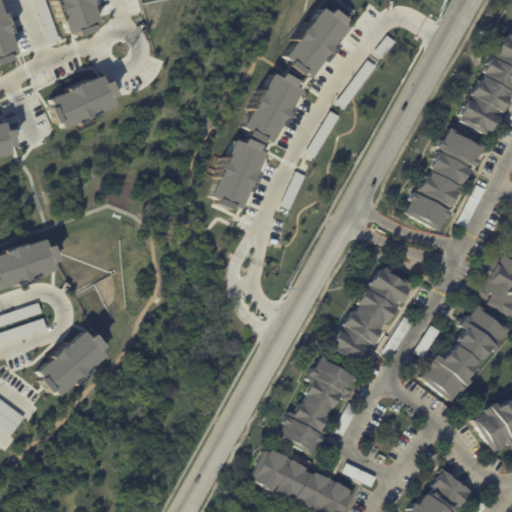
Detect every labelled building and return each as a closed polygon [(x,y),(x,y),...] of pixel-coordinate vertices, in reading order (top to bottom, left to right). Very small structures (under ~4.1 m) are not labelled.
[(87,0),(89,3),(87,4),(93,23),(86,26),(87,30),(72,35),(71,31),(63,34),(58,20),(56,21),(49,0),(87,0)] [(283,56),(294,41),(294,39),(307,22),(308,23),(321,8),(327,13),(331,9),(343,18),(340,23),(345,28),(334,43),(336,45),(323,61),(321,60),(308,77),(302,72),(299,76),(286,65),(289,60),(283,56)] [(10,53),(0,16),(0,61),(6,60),(5,54),(10,53)] [(511,87),(510,91),(507,89),(502,97),(506,99),(498,114),(491,110),(490,111),(497,115),(487,134),(483,132),(480,136),(455,122),(458,118),(456,116),(462,105),(461,105),(465,97),(472,100),(473,100),(466,96),(468,92),(469,93),(475,81),(477,82),(481,75),(479,74),(486,62),(485,61),(487,57),(486,56),(488,51),(490,53),(499,38),(502,40),(505,35),(511,38),(511,87)] [(241,126),(250,109),(248,108),(259,89),(261,91),(271,74),(278,78),(281,73),(295,81),(292,85),(299,89),(290,105),(292,107),(281,126),(278,125),(269,142),(262,138),(260,143),(246,135),(248,130),(241,126)] [(43,109),(49,106),(45,98),(62,91),(61,89),(81,79),(82,81),(95,75),(99,82),(104,80),(111,96),(107,98),(110,105),(92,113),(93,116),(73,125),(71,122),(59,128),(55,121),(50,123),(43,109)] [(0,157),(8,156),(3,122),(0,122),(0,157)] [(471,167),(470,169),(466,166),(464,170),(466,171),(463,177),(462,177),(457,186),(454,184),(450,192),(453,194),(447,206),(448,206),(446,210),(445,209),(443,212),(446,214),(443,221),(440,220),(433,233),(400,216),(406,203),(405,202),(409,195),(411,196),(415,189),(416,190),(423,178),(425,179),(429,171),(426,170),(434,154),(432,154),(434,150),(432,149),(436,141),(438,143),(445,129),(479,147),(472,161),(474,162),(471,167)] [(209,195),(217,198),(215,203),(230,210),(232,207),(238,209),(246,191),(249,193),(259,171),(256,170),(264,152),(257,149),(259,145),(243,138),(241,143),(233,139),(225,157),(224,157),(215,176),(217,177),(209,195)] [(473,186),(483,191),(463,230),(454,225),(473,186)] [(0,287),(50,273),(47,262),(51,261),(46,245),(40,247),(38,240),(0,250),(0,287)] [(511,319),(511,321),(483,306),(485,303),(473,296),(477,288),(481,290),(482,287),(479,285),(491,260),(497,263),(499,258),(503,260),(506,253),(511,256),(511,319)] [(395,304),(389,315),(388,315),(383,322),(381,320),(376,328),(378,330),(372,340),(373,340),(362,357),(361,357),(356,364),(353,362),(350,366),(326,351),(329,346),(327,344),(332,336),(331,336),(338,326),(345,330),(346,329),(338,324),(343,317),(344,318),(349,310),(351,312),(356,304),(354,303),(359,295),(357,294),(365,282),(366,283),(368,279),(369,279),(376,269),(378,270),(381,266),(405,282),(402,286),(406,288),(395,304)] [(454,324),(460,316),(461,317),(470,305),(500,329),(491,340),(493,341),(484,352),(483,351),(475,360),(472,358),(465,368),(468,370),(460,380),(463,382),(455,393),(452,390),(442,402),(413,378),(422,367),(421,366),(428,356),(436,362),(444,351),(445,352),(452,344),(450,342),(458,332),(452,327),(454,324)] [(407,320),(410,322),(387,359),(378,353),(401,317),(407,320)] [(435,332),(437,333),(419,360),(410,354),(428,327),(435,332)] [(33,371),(48,359),(45,355),(65,338),(68,340),(81,329),(87,336),(91,333),(103,347),(97,349),(103,355),(89,369),(90,372),(74,385),(71,383),(56,394),(51,390),(46,392),(36,380),(39,378),(33,371)] [(342,396),(340,400),(335,397),(329,407),(326,406),(321,416),(324,417),(317,429),(322,432),(315,444),(314,443),(307,456),(273,436),(280,424),(278,423),(285,411),(290,414),(297,402),(299,403),(304,394),(301,393),(307,382),(302,379),(309,366),(311,368),(318,355),(351,374),(344,386),(346,388),(342,396)] [(354,371),(360,364),(365,368),(360,375),(354,371)] [(511,432),(507,436),(509,440),(499,448),(497,445),(484,454),(464,423),(476,415),(475,414),(486,406),(490,411),(501,404),(502,406),(511,400),(510,398),(511,396),(511,432)] [(354,407),(355,408),(339,437),(330,432),(346,403),(354,407)] [(283,457),(293,462),(292,463),(303,469),(302,471),(309,475),(311,472),(321,478),(321,477),(327,479),(322,488),(323,488),(328,480),(337,485),(337,486),(346,491),(345,494),(349,496),(341,511),(309,511),(294,504),(296,502),(288,497),(287,500),(279,496),(278,497),(259,487),(259,486),(251,482),(253,479),(248,476),(262,450),(266,453),(267,450),(277,455),(277,454),(283,457)] [(371,478),(367,488),(338,473),(343,463),(372,478),(371,478)] [(445,476),(444,477),(464,492),(460,498),(459,497),(451,507),(448,505),(442,511),(401,511),(403,510),(401,508),(406,502),(409,505),(417,493),(421,496),(424,493),(422,492),(425,487),(423,486),(429,478),(428,477),(431,473),(429,472),(432,467),(445,476)] [(482,502),(483,503),(476,511),(463,511),(475,497),(482,502)]
